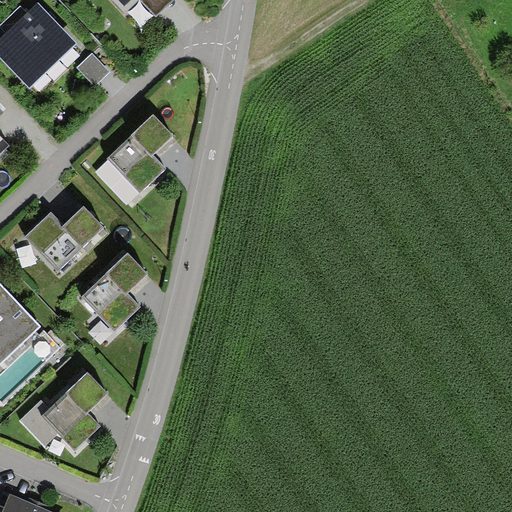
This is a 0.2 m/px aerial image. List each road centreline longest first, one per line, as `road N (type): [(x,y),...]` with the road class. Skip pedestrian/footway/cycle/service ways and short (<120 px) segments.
road 1 (residential): [(121,506),(186,282),(230,52)]
road 2 (residential): [(0,219),(181,47),(230,52)]
road 3 (track): [(224,87),(362,0)]
road 4 (residential): [(121,506),(0,459)]
